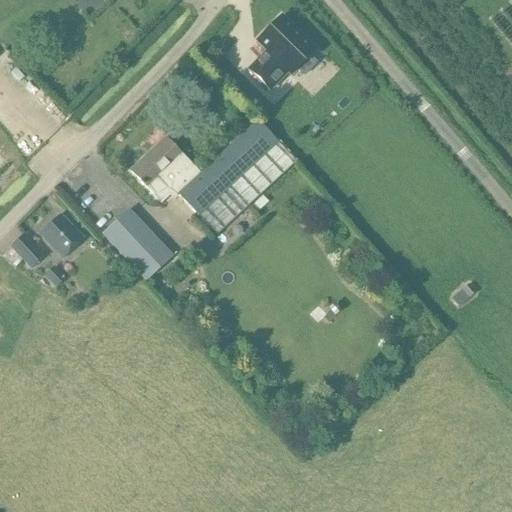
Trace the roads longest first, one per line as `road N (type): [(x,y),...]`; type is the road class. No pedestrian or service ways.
road 1 (unclassified): [(0,236),(218,0)]
road 2 (unclassified): [(511,213),(329,0)]
